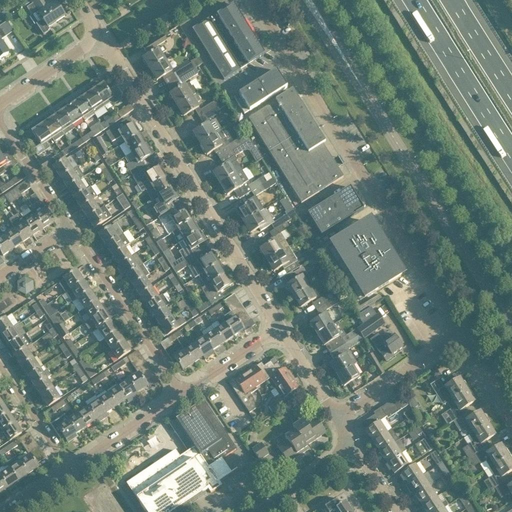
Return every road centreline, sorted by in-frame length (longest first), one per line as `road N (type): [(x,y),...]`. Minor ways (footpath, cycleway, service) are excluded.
road 1 (residential): [(460,335),(250,0)]
road 2 (residential): [(278,331),(112,54),(90,42)]
road 3 (secondary): [(511,319),(362,86)]
road 4 (residential): [(70,230),(180,393)]
road 5 (motorway): [(418,0),(511,146)]
road 6 (residential): [(335,420),(460,335)]
road 7 (residential): [(180,393),(67,469)]
road 8 (residential): [(0,120),(70,230)]
road 9 (residential): [(67,469),(0,367)]
